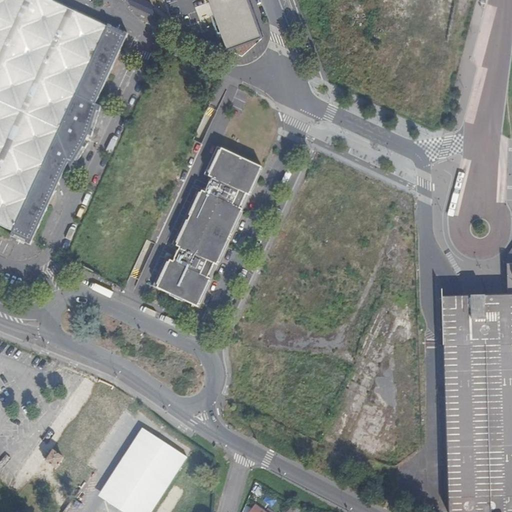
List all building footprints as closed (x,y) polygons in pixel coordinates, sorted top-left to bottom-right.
[(0,0),(0,228),(9,233),(7,238),(26,246),(64,167),(67,174),(83,147),(80,145),(83,138),(88,140),(99,109),(93,106),(125,34),(104,25),(102,30),(53,7),(55,2),(51,0),(0,0)] [(245,0),(208,0),(226,48),(259,36),(245,0)] [(200,176),(202,177),(215,149),(213,148),(200,176)] [(208,179),(205,186),(239,201),(242,196),(245,197),(258,169),(215,149),(202,177),(208,179)] [(292,174),(286,171),(277,190),(284,193),(292,174)] [(213,267),(238,211),(235,210),(239,201),(205,186),(202,194),(196,191),(171,247),(176,249),(170,263),(162,260),(149,288),(194,308),(207,281),(203,279),(210,265),(213,267)] [(168,246),(171,247),(196,191),(193,190),(168,246)] [(207,281),(213,267),(210,265),(203,279),(207,281)] [(511,511),(511,294),(457,296),(445,296),(447,342),(450,511),(511,511)] [(122,511),(156,511),(190,456),(143,429),(102,500),(122,511)] [(53,448),(45,460),(56,468),(65,457),(53,448)]
